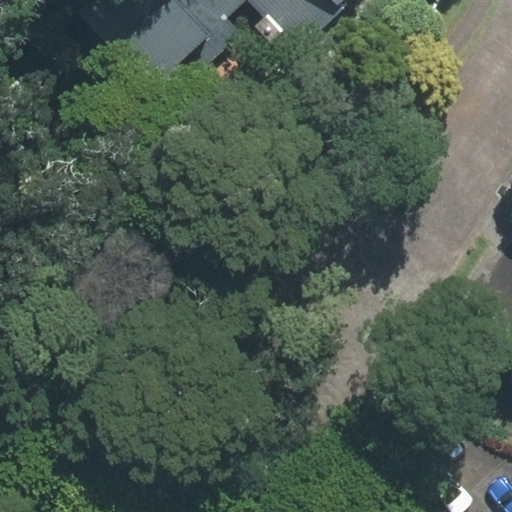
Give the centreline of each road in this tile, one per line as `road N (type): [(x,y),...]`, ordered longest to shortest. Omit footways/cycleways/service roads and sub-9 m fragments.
road 1 (residential): [(111,511),(294,333),(415,239)]
road 2 (residential): [(415,239),(338,394),(219,511)]
road 3 (residential): [(415,239),(511,87)]
